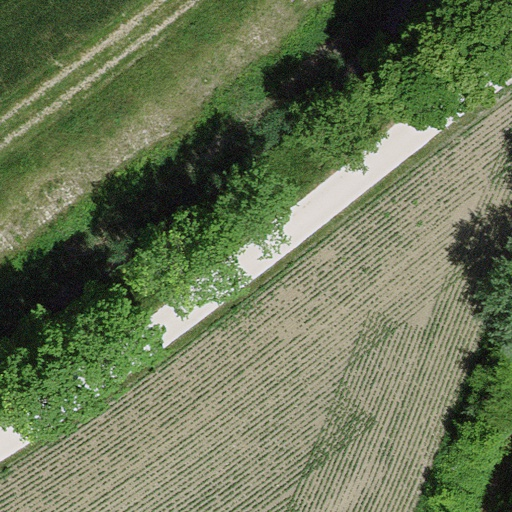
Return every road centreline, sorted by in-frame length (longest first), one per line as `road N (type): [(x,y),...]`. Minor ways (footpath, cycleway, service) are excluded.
road 1 (track): [(0,443),(173,323),(511,54)]
road 2 (track): [(149,0),(0,113)]
